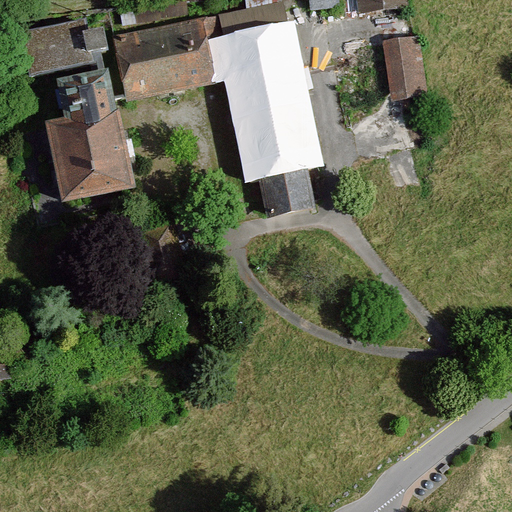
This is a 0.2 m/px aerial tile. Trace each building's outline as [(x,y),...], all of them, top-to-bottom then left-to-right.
[(312,0),(314,10),(341,7),(339,0),(312,0)] [(353,0),(355,15),(404,10),(403,0),(353,0)] [(213,44),(241,175),(244,186),(258,183),(304,172),(324,168),(293,27),(285,29),(280,7),(216,21),(221,43),(213,44)] [(19,37),(28,80),(99,65),(96,53),(105,51),(101,32),(87,35),(84,23),(19,37)] [(111,40),(125,107),(213,88),(199,24),(111,40)] [(379,46),(389,102),(424,96),(414,40),(379,46)] [(64,123),(46,127),(62,202),(131,188),(105,71),(55,81),(64,123)] [(258,183),(267,222),(313,212),(304,172),(258,183)] [(3,346),(0,346),(0,376),(8,375),(3,346)]
